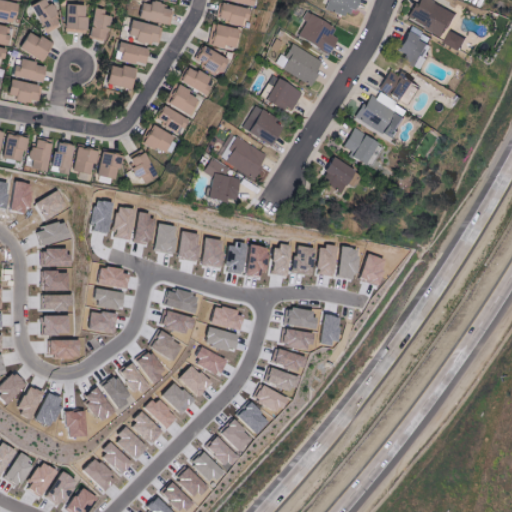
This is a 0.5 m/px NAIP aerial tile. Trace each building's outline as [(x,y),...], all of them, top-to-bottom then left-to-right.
[(37,0),(27,6),(43,35),(60,25),(48,6),(46,7),(41,0),(37,0)] [(324,0),(322,10),(348,18),(353,0),(324,0)] [(454,11),(424,0),(414,0),(407,21),(445,35),(454,11)] [(15,4),(0,1),(0,19),(11,22),(15,4)] [(167,26),(170,11),(158,8),(159,5),(138,1),(134,19),(167,26)] [(239,19),(245,20),(247,10),(216,3),(213,21),(238,26),(239,19)] [(86,6),(63,5),(63,33),(85,33),(86,6)] [(87,38),(104,42),(111,14),(94,10),(87,38)] [(337,30),(306,14),(294,37),(325,53),(337,30)] [(159,27),(126,22),(124,37),(131,38),(131,43),(143,45),(144,41),(157,43),(159,27)] [(236,30),(210,24),(205,44),(231,50),(236,30)] [(422,54),(431,38),(408,25),(393,51),(401,55),(400,57),(420,69),(428,57),(422,54)] [(47,43),(24,31),(15,50),(38,61),(47,43)] [(466,39),(450,31),(443,43),(459,52),(466,39)] [(111,52),(116,54),(114,60),(138,67),(143,50),(115,42),(111,52)] [(190,62),(218,75),(225,59),(197,46),(190,62)] [(15,67),(10,66),(7,76),(35,83),(40,66),(17,60),(15,67)] [(128,70),(104,65),(99,85),(124,91),(128,70)] [(209,79),(183,66),(175,82),(202,95),(209,79)] [(411,82),(389,68),(375,89),(398,103),(411,82)] [(290,114),(300,91),(271,79),(262,102),(290,114)] [(32,102),(33,84),(4,82),(3,96),(12,96),(11,101),(32,102)] [(163,105),(186,116),(195,96),(172,86),(163,105)] [(353,119),(390,140),(407,110),(377,93),(373,100),(366,96),(353,119)] [(150,121),(176,135),(184,119),(159,106),(150,121)] [(271,124),(274,116),(250,107),(239,133),(268,145),(276,126),(271,124)] [(162,155),(170,136),(147,126),(139,144),(162,155)] [(346,158),(362,166),(375,141),(350,129),(341,148),(349,152),(346,158)] [(22,138),(1,134),(0,136),(0,159),(16,164),(22,138)] [(265,155),(232,136),(219,159),(251,179),(265,155)] [(21,168),(41,173),(48,145),(28,140),(21,168)] [(45,167),(52,169),(51,173),(63,176),(69,147),(50,143),(45,167)] [(95,152),(71,148),(66,172),(86,176),(88,164),(92,165),(95,152)] [(139,187),(156,177),(141,151),(124,161),(139,187)] [(113,168),(118,169),(120,156),(96,152),(92,177),(112,180),(113,168)] [(337,193),(351,171),(329,157),(315,179),(337,193)] [(239,179),(226,176),(228,167),(206,160),(202,175),(208,177),(202,199),(222,204),(224,198),(233,200),(239,179)] [(162,287),(158,301),(190,311),(195,296),(162,287)] [(209,323),(214,308),(220,309),(220,307),(236,312),(235,316),(242,317),(239,331),(209,323)] [(285,326),(288,312),(290,311),(290,308),(311,312),(311,319),(316,320),(313,330),(285,326)] [(199,360),(194,357),(200,347),(225,362),(219,375),(215,373),(215,376),(196,365),(199,360)] [(177,379),(190,366),(198,374),(199,373),(211,385),(196,399),(177,379)] [(161,396),(173,384),(179,392),(184,392),(192,401),(179,415),(161,396)] [(143,408),(151,401),(155,404),(158,401),(168,410),(167,412),(175,419),(165,430),(143,408)] [(236,417),(249,404),(260,414),(258,415),(266,423),(254,436),(236,417)] [(131,428),(135,423),(133,420),(141,412),(162,433),(151,446),(148,440),(147,444),(131,428)] [(116,443),(120,439),(117,435),(125,427),(145,447),(142,451),(142,454),(134,462),(116,443)] [(206,449),(215,438),(236,459),(229,467),(226,464),(224,467),(222,467),(212,457),(214,456),(206,449)] [(121,476),(131,465),(110,443),(102,450),(105,454),(101,458),(121,476)] [(83,471),(94,460),(98,466),(101,463),(116,482),(103,494),(83,471)]
